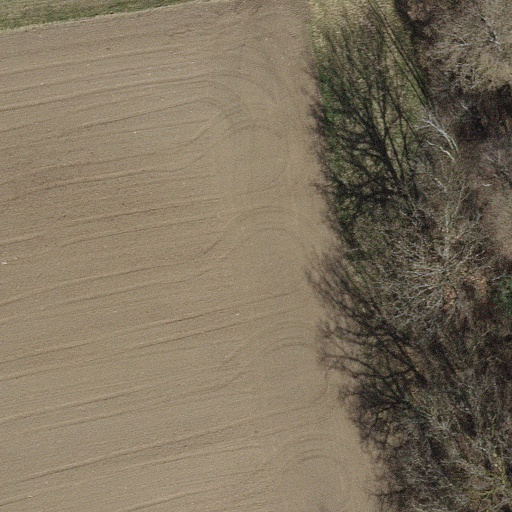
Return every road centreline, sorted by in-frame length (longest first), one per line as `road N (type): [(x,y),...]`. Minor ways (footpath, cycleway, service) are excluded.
road 1 (track): [(390,0),(402,71),(391,318),(406,511)]
road 2 (track): [(0,17),(133,0)]
